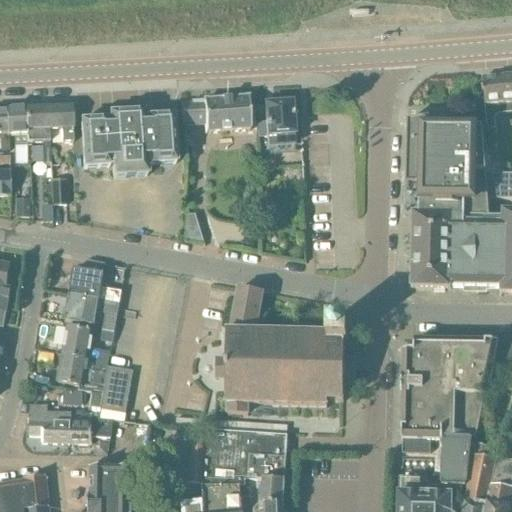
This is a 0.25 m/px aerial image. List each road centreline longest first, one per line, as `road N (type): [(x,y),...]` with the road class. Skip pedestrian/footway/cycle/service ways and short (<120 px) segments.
road 1 (tertiary): [(0,79),(377,58)]
road 2 (residential): [(375,304),(43,239)]
road 3 (unclassified): [(375,304),(377,58)]
road 4 (residential): [(370,511),(375,304)]
road 5 (residential): [(5,422),(23,371),(43,239)]
road 6 (residential): [(511,315),(375,304)]
road 7 (tertiary): [(377,58),(511,46)]
